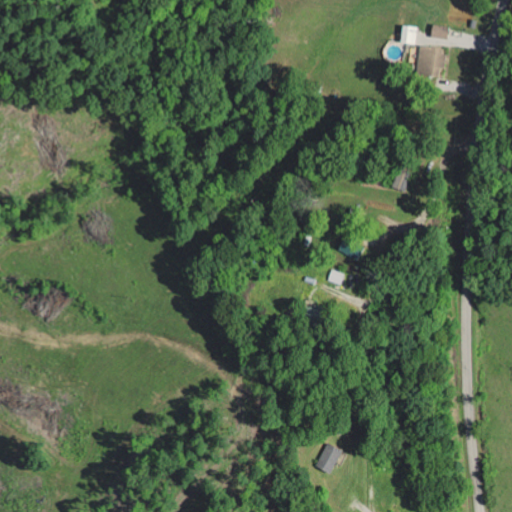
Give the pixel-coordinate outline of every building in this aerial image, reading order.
[(416,44),(417,26),(402,25),(401,43),(416,44)] [(450,26),(433,25),(432,37),(448,39),(450,26)] [(445,48),(420,46),(418,74),(442,77),(445,48)] [(361,246),(343,236),(336,249),(354,259),(361,246)] [(326,473),(337,449),(323,442),(312,466),(326,473)]
